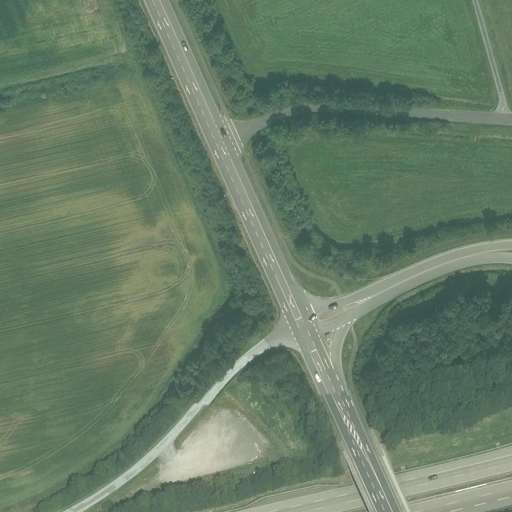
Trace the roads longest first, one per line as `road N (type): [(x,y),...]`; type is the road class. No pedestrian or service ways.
road 1 (residential): [(305,323),(261,345),(159,453),(76,511)]
road 2 (unclassified): [(511,122),(310,110),(221,138)]
road 3 (motorway): [(511,245),(449,257),(300,312)]
road 4 (primary): [(221,138),(300,312)]
road 5 (motorway): [(349,316),(442,270),(511,260)]
road 6 (motorway): [(454,474),(285,511)]
road 7 (primary): [(159,0),(221,138)]
